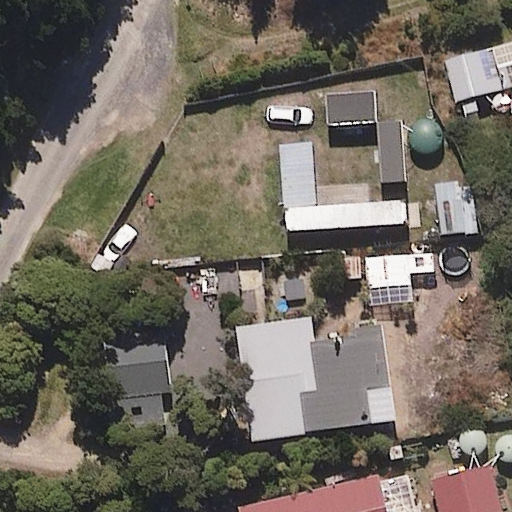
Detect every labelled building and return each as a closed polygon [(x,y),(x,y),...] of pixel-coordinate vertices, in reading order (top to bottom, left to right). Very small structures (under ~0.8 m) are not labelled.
[(511,89),(511,46),(449,63),(459,103),(511,89)] [(438,274),(438,258),(371,260),(373,306),(414,305),(413,275),(438,274)] [(345,336),(342,318),(239,333),(256,443),(401,421),(388,330),(345,336)] [(83,346),(87,400),(121,398),(123,432),(174,429),(168,341),(83,346)] [(507,511),(498,470),(437,484),(443,511),(507,511)] [(390,511),(382,477),(244,511),(390,511)]
